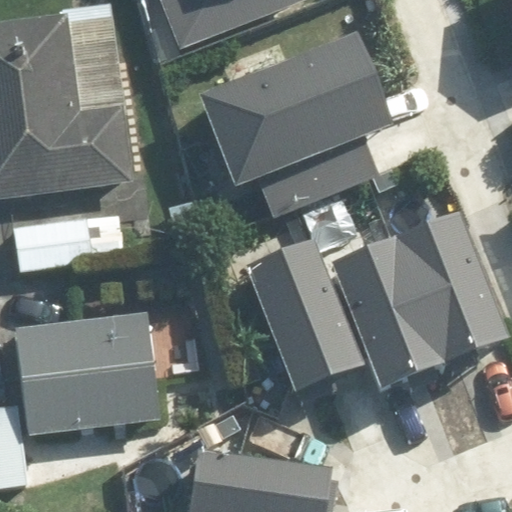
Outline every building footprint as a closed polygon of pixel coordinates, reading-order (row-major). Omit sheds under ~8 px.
[(373,0),(314,0),(193,61),(241,156),(410,71),(373,0)] [(195,0),(204,18),(240,0),(195,0)] [(511,0),(463,0),(479,30),(511,13),(511,0)] [(121,113),(108,12),(57,19),(58,25),(65,24),(77,118),(121,113)] [(0,32),(0,207),(131,190),(121,113),(77,118),(65,24),(58,25),(0,32)] [(511,200),(477,113),(280,190),(332,321),(511,249),(511,200)] [(26,239),(31,271),(121,257),(116,226),(26,239)] [(145,323),(13,339),(26,445),(157,429),(145,323)] [(18,416),(0,418),(0,490),(27,487),(18,416)]
